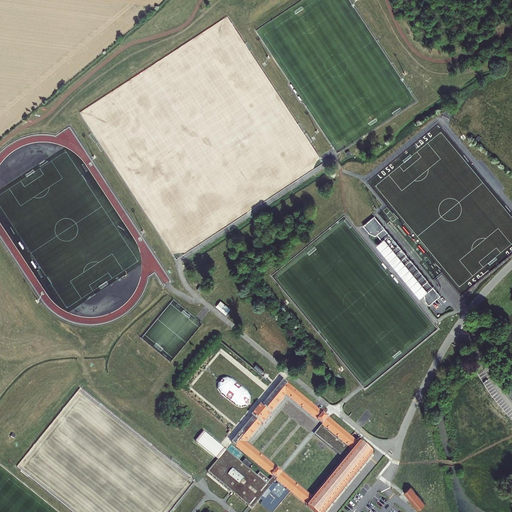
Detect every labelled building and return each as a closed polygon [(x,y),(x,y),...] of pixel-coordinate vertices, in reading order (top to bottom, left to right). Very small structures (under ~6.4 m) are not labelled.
[(441,295),(375,215),(364,224),(370,232),(378,234),(379,232),(384,238),(381,240),(381,241),(379,243),(422,296),(426,293),(426,300),(430,304),(441,295)] [(231,309),(221,301),(216,307),(226,315),(231,309)] [(218,388),(223,394),(232,387),(228,382),(230,381),(227,377),(221,382),(222,384),(218,388)] [(255,420),(234,445),(274,479),(279,473),(247,445),(263,426),(264,428),(273,417),(272,416),(287,397),(320,425),(325,418),(285,384),(264,409),(262,408),(253,419),(255,420)] [(329,421),(325,418),(320,425),(324,428),(329,421)] [(359,447),(329,421),(324,428),(325,429),(318,437),(335,451),(336,450),(346,458),(351,451),(354,453),(356,455),(315,503),(313,501),(283,476),(277,482),(307,508),(307,509),(310,511),(327,511),(374,458),(360,446),(359,447)] [(195,441),(216,459),(225,449),(204,431),(195,441)] [(356,455),(354,453),(313,501),(315,503),(356,455)] [(257,479),(229,456),(222,465),(220,463),(211,474),(227,488),(233,493),(236,489),(243,495),(240,498),(251,507),(255,502),(259,505),(277,482),(274,479),(270,483),(260,475),(257,479)] [(283,476),(279,473),(274,479),(277,482),(283,476)] [(411,487),(403,493),(417,511),(425,505),(419,498),(415,493),(411,487)]
